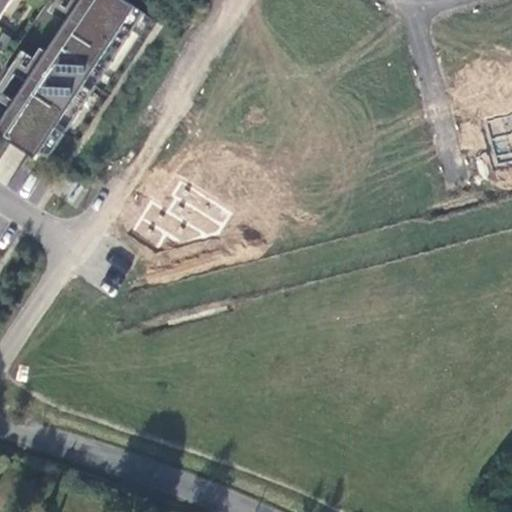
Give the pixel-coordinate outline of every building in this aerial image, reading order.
[(0,0),(0,21),(14,0),(0,0)] [(0,136),(37,161),(137,9),(124,0),(84,0),(0,127),(0,136)] [(289,59),(321,6),(310,0),(277,0),(255,38),(289,59)] [(469,24),(482,66),(511,58),(511,25),(509,13),(469,24)] [(511,58),(482,66),(497,119),(511,114),(511,58)] [(511,114),(497,119),(487,122),(499,163),(511,159),(511,114)] [(199,139),(174,179),(207,199),(232,160),(199,139)] [(174,179),(169,176),(153,200),(144,196),(134,210),(162,229),(188,223),(185,216),(197,212),(207,199),(174,179)]
